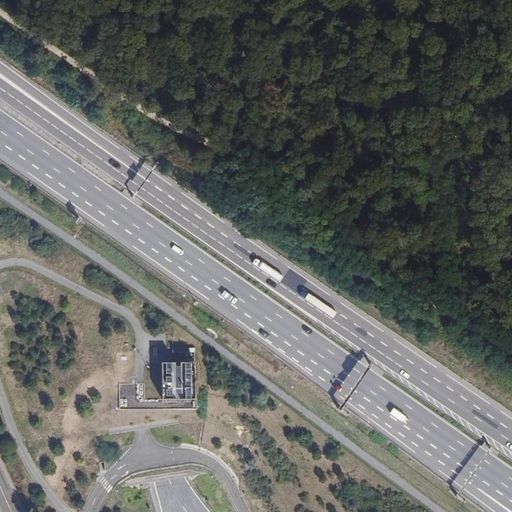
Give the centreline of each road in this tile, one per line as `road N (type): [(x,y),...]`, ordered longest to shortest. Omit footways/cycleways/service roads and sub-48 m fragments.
road 1 (track): [(511,356),(250,170),(0,18)]
road 2 (trunk): [(0,131),(480,470)]
road 3 (motorway): [(188,511),(167,460),(166,0)]
road 4 (motorway): [(73,0),(66,256),(73,443),(88,511)]
road 5 (trunk): [(511,442),(155,198)]
road 6 (trunk): [(155,198),(141,171),(0,69)]
road 7 (trunk): [(155,198),(0,87)]
